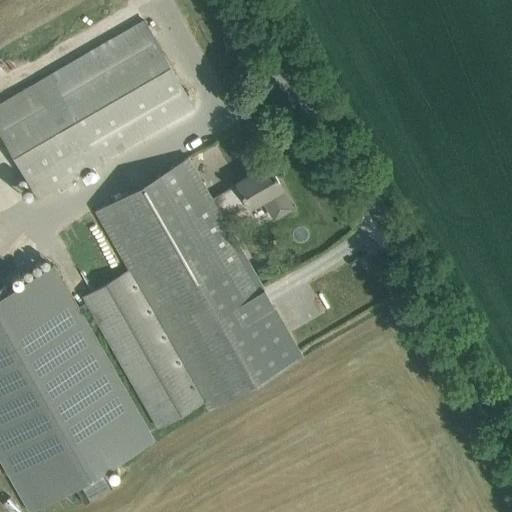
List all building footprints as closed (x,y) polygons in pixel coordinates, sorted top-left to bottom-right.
[(194,107),(144,20),(0,102),(0,227),(42,204),(38,197),(194,107)] [(304,355),(221,213),(212,198),(188,156),(96,209),(130,268),(170,338),(205,398),(203,399),(209,410),(304,355)] [(251,206),(263,199),(274,217),(292,207),(282,188),(283,188),(269,163),(237,181),(238,182),(212,198),(221,213),(247,198),(251,206)] [(54,264),(0,295),(0,459),(30,511),(75,486),(85,504),(106,492),(112,488),(102,471),(155,440),(81,311),(88,307),(86,302),(78,307),(54,264)] [(170,338),(130,268),(82,295),(86,302),(88,307),(157,426),(203,399),(205,398),(170,338)]
